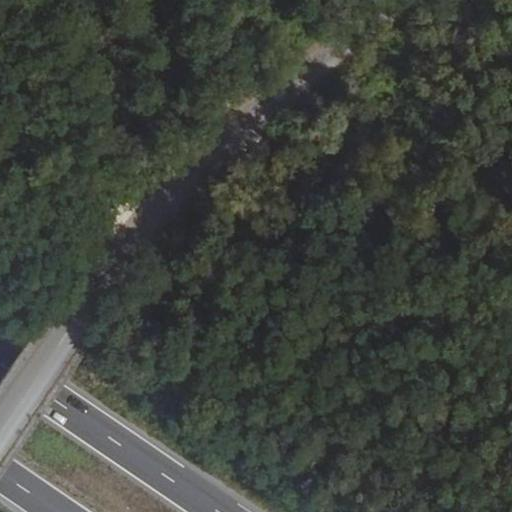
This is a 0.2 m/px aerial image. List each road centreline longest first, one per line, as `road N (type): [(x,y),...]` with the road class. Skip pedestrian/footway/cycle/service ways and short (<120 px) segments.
road 1 (unclassified): [(0,433),(177,193),(341,47),(411,0)]
road 2 (motorway): [(215,511),(0,367)]
